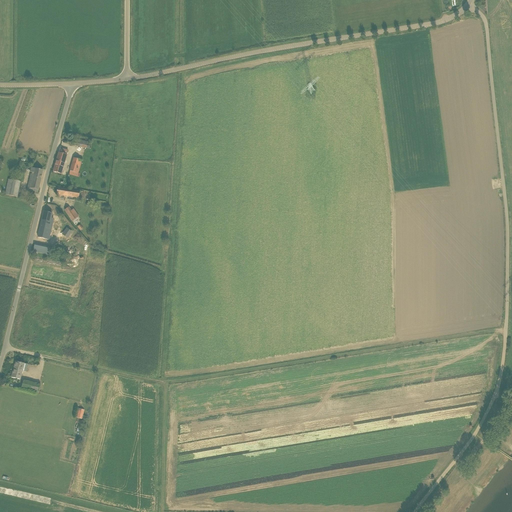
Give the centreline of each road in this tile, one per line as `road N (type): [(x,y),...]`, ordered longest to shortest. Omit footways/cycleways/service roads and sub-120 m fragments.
road 1 (unclassified): [(415,511),(476,432),(502,367),(504,191),(486,24),(467,5)]
road 2 (track): [(505,331),(164,382),(4,347)]
road 3 (tertiary): [(126,78),(433,23),(467,5)]
road 4 (unclassified): [(0,366),(69,84)]
road 5 (track): [(164,382),(162,511)]
